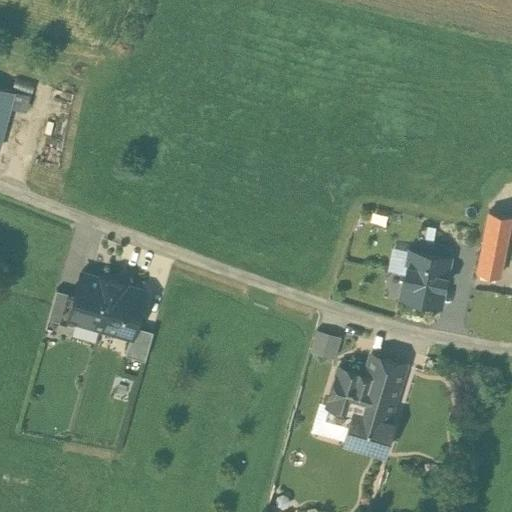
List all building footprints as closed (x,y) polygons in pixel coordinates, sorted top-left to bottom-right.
[(0,134),(12,90),(0,87),(0,134)] [(483,238),(477,271),(499,275),(511,214),(489,210),(483,238)] [(409,247),(400,295),(440,303),(449,256),(409,247)] [(80,296),(74,319),(75,319),(100,326),(112,279),(81,270),(78,281),(84,283),(80,296)] [(112,279),(100,326),(130,334),(132,335),(135,325),(145,288),(112,279)] [(74,319),(80,296),(56,289),(52,305),(48,318),(58,320),(74,325),(75,319),(74,319)] [(58,320),(48,318),(45,330),(55,333),(58,320)] [(153,330),(135,325),(132,335),(130,334),(125,353),(145,359),(153,330)] [(341,338),(314,331),(307,354),(335,361),(341,338)] [(343,413),(349,393),(364,398),(358,415),(351,413),(341,446),(381,458),(410,365),(376,355),(369,379),(334,368),(322,407),(343,413)]
